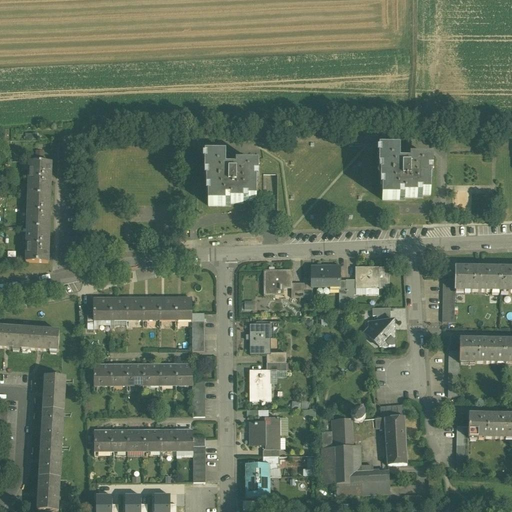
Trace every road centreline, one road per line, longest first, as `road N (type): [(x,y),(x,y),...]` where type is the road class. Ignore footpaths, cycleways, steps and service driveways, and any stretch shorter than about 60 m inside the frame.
road 1 (residential): [(226,251),(228,511)]
road 2 (residential): [(410,241),(426,407),(444,476)]
road 3 (residential): [(0,292),(226,251)]
road 4 (residential): [(226,251),(410,241)]
road 5 (residential): [(0,504),(18,473),(22,396),(0,394)]
